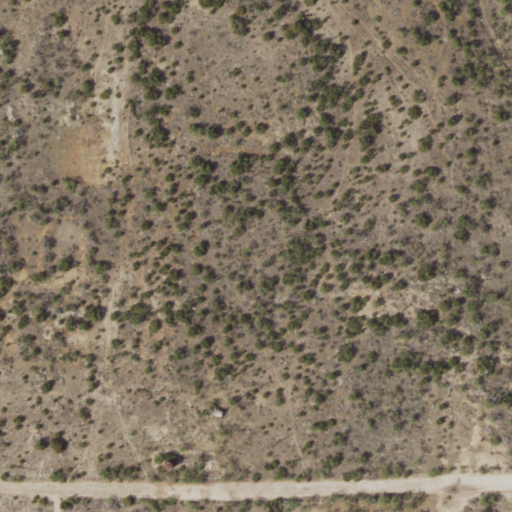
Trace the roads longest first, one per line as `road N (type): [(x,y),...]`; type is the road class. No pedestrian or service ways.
road 1 (track): [(93,511),(151,223),(181,182),(242,152),(322,152),(387,177),(432,167),(447,61),(511,9)]
road 2 (track): [(511,488),(0,495)]
